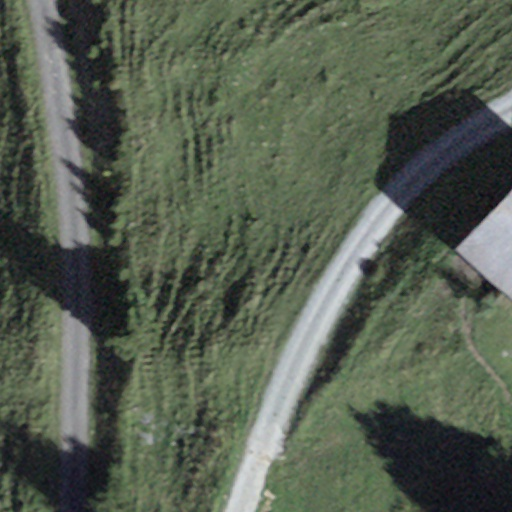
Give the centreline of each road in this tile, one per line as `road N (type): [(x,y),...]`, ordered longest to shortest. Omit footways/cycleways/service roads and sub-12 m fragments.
road 1 (unclassified): [(42,0),(72,196),(71,511)]
road 2 (track): [(511,109),(428,166),(349,259),(308,337),(238,511)]
